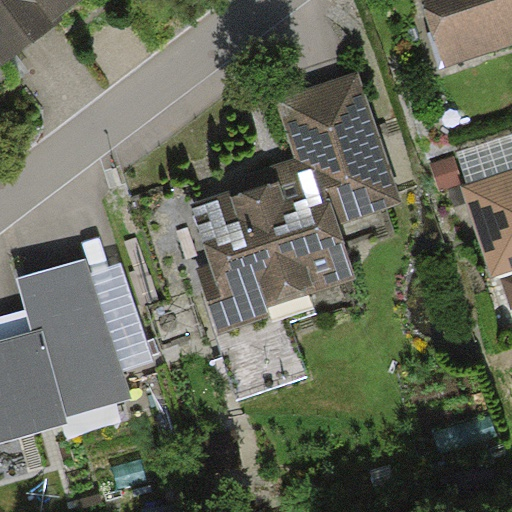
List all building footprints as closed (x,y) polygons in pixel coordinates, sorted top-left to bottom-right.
[(84,0),(0,0),(0,49),(7,58),(84,0)] [(511,0),(419,0),(442,67),(511,44),(511,0)] [(391,198),(354,85),(289,107),(311,174),(271,187),(251,178),(242,197),(201,210),(224,280),(208,285),(222,329),(265,315),(260,302),(349,273),(331,217),(391,198)] [(511,177),(472,191),(497,267),(511,262),(511,177)] [(55,398),(117,381),(83,263),(19,282),(27,309),(0,317),(0,434),(61,417),(55,398)]
